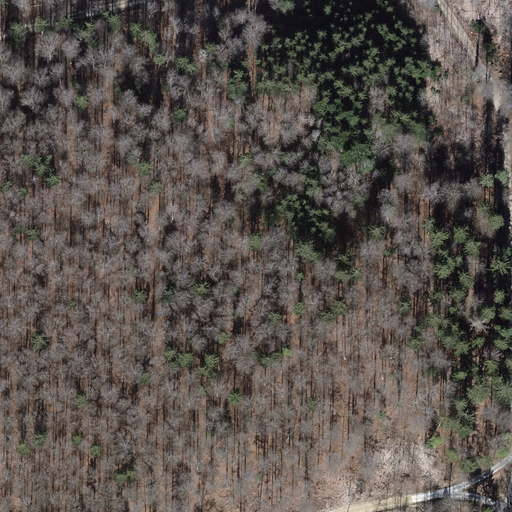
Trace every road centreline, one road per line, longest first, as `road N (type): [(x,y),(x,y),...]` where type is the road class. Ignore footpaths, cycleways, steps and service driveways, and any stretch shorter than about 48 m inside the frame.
road 1 (track): [(511,415),(444,318),(333,259),(234,346),(0,471)]
road 2 (track): [(443,0),(497,97),(511,303)]
road 3 (track): [(511,455),(451,490),(353,511)]
road 4 (track): [(0,33),(141,0)]
